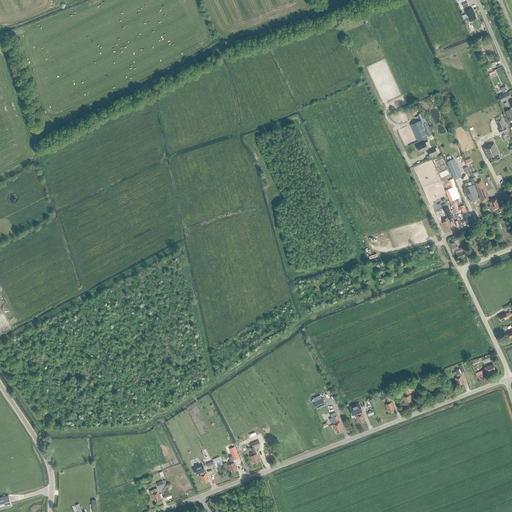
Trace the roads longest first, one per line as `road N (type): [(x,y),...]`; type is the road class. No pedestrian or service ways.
road 1 (unclassified): [(160,511),(506,379)]
road 2 (unclassified): [(509,378),(459,269),(511,248)]
road 3 (unclassified): [(51,511),(47,458),(0,384)]
